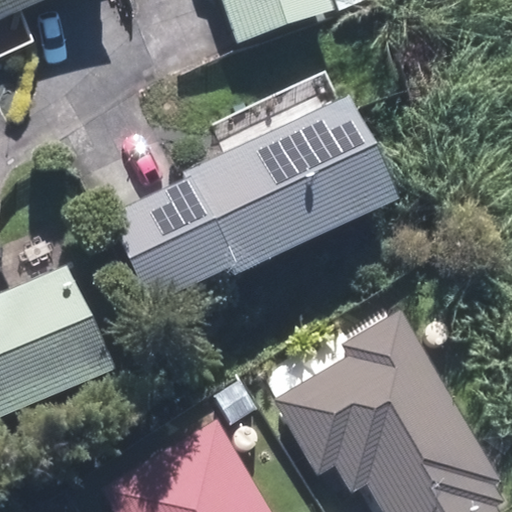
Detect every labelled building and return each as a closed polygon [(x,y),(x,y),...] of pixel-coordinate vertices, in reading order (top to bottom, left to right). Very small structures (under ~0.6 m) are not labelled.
[(0,0),(0,21),(49,0),(0,0)] [(223,0),(236,41),(331,11),(327,0),(223,0)] [(111,219),(152,305),(236,265),(237,268),(392,194),(348,101),(194,174),(196,178),(111,219)] [(0,413),(112,367),(71,270),(0,299),(0,413)] [(500,481),(402,311),(343,345),(349,357),(274,400),(318,476),(338,465),(352,489),(367,481),(384,511),(498,511),(496,507),(504,502),(494,484),(500,481)] [(269,511),(217,421),(104,486),(118,511),(269,511)]
